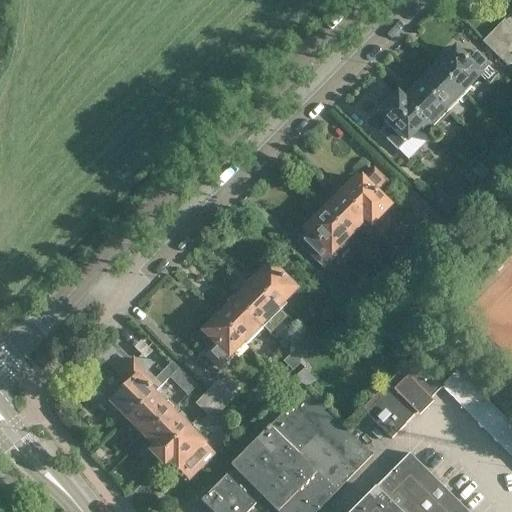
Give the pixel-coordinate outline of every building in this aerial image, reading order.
[(511,11),(496,28),(511,44),(511,43),(511,11)] [(483,41),(508,67),(511,62),(511,58),(505,51),(511,44),(496,28),(483,41)] [(454,49),(437,66),(463,92),(479,75),(489,85),(498,76),(473,51),(465,60),(454,49)] [(437,66),(420,84),(446,109),(463,92),(437,66)] [(420,84),(403,101),(402,101),(429,127),(446,109),(420,84)] [(402,101),(403,101),(398,96),(381,114),(391,124),(381,133),(398,150),(418,130),(422,134),(429,127),(402,101)] [(494,157),(504,166),(511,159),(501,149),(494,157)] [(472,170),(482,179),(490,171),(480,162),(472,170)] [(340,194),(369,223),(374,217),(375,216),(375,217),(376,218),(377,217),(382,213),(388,206),(377,195),(376,194),(387,182),(374,169),(362,180),(359,182),(356,179),(340,194)] [(443,188),(426,173),(413,186),(430,202),(445,216),(458,203),(443,188)] [(436,217),(425,206),(408,189),(395,202),(412,218),(415,214),(416,215),(431,230),(440,221),(436,217)] [(368,223),(369,223),(340,194),(323,211),(348,236),(365,220),(368,223)] [(299,242),(298,243),(324,268),(325,267),(335,256),(336,256),(332,252),(348,236),(323,211),(317,218),(314,216),(311,216),(308,217),(306,219),(305,222),(306,224),(307,227),(306,229),(309,232),(299,243),(299,242)] [(386,256),(396,265),(404,257),(394,247),(386,256)] [(253,282),(278,307),(295,290),(270,265),(253,282)] [(253,282),(235,300),(260,325),(268,334),(286,316),(278,307),(253,282)] [(336,295),(350,310),(359,301),(345,286),(336,295)] [(341,319),(350,310),(336,295),(327,304),(341,319)] [(244,342),(260,325),(235,300),(219,316),(244,342)] [(219,367),(244,342),(219,316),(203,332),(216,344),(206,354),(219,367)] [(300,346),(310,355),(317,348),(307,339),(300,346)] [(282,364),(292,373),(300,365),(290,355),(282,364)] [(391,441),(443,388),(414,359),(361,411),(391,441)] [(154,381),(134,360),(119,375),(128,384),(110,401),(128,419),(153,394),(178,369),(172,363),(154,381)] [(511,426),(458,372),(443,387),(511,455),(511,426)] [(185,395),(194,386),(186,378),(177,388),(185,395)] [(217,383),(204,396),(212,404),(219,411),(232,398),(217,383)] [(305,388),(287,406),(231,465),(236,470),(204,503),(212,511),(252,511),(266,499),(278,511),(316,511),(373,456),(305,388)] [(145,436),(170,411),(153,394),(128,419),(145,436)] [(204,396),(196,404),(204,411),(212,404),(204,396)] [(212,404),(204,411),(216,423),(223,415),(219,411),(212,404)] [(157,457),(187,428),(170,411),(145,436),(155,447),(151,451),(157,457)] [(187,428),(157,457),(164,464),(168,460),(188,479),(213,454),(187,428)] [(467,511),(412,457),(356,511),(467,511)]
